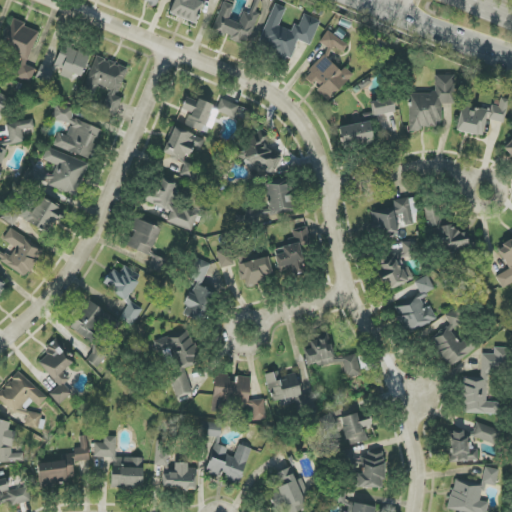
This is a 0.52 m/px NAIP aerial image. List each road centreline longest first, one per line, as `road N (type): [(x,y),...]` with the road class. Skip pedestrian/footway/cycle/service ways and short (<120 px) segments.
road 1 (residential): [(414,511),(412,439),(348,294),(310,131),(257,86),(53,0)]
road 2 (residential): [(0,343),(59,286),(91,239),(169,48)]
road 3 (residential): [(328,189),(422,168),(474,179)]
road 4 (primary): [(389,11),(511,63)]
